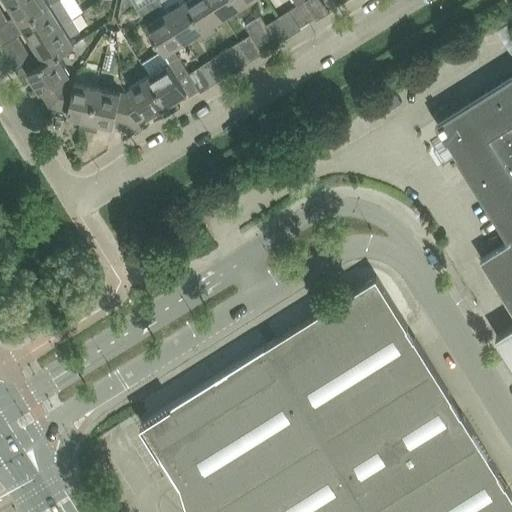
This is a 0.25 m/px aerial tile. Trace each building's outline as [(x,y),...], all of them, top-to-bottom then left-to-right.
[(26,29),(33,41),(72,17),(62,0),(55,0),(0,34),(0,43),(1,45),(26,29)] [(0,23),(0,34),(55,0),(12,0),(9,2),(16,14),(0,23)] [(170,59),(169,60),(176,72),(186,66),(174,46),(185,39),(167,9),(161,0),(151,0),(138,8),(170,59)] [(161,0),(167,9),(186,39),(197,32),(202,40),(210,35),(188,0),(161,0)] [(188,0),(210,35),(217,30),(212,22),(224,15),(215,0),(188,0)] [(215,0),(224,15),(236,8),(241,16),(249,11),(241,0),(215,0)] [(241,0),(249,11),(256,6),(252,0),(241,0)] [(306,0),(304,0),(298,4),(309,20),(316,16),(306,0)] [(298,4),(290,9),(300,25),(309,20),(298,4)] [(267,23),(261,13),(254,18),(260,28),(270,45),(278,40),(267,23)] [(15,67),(20,76),(58,52),(58,53),(60,52),(75,43),(71,36),(81,30),(72,17),(33,41),(40,52),(15,67)] [(260,28),(254,18),(246,23),(252,33),(262,50),(270,45),(260,28)] [(498,29),(504,38),(511,32),(511,30),(506,23),(498,29)] [(231,69),(239,64),(229,47),(221,52),(231,69)] [(68,73),(72,71),(60,52),(58,53),(58,52),(20,76),(25,83),(33,78),(50,106),(51,106),(70,79),(69,78),(71,77),(68,73)] [(223,74),(231,69),(221,52),(213,57),(223,74)] [(168,62),(150,73),(173,111),(181,106),(176,98),(187,91),(190,95),(200,88),(186,66),(176,72),(169,60),(168,61),(168,62)] [(148,75),(134,83),(130,86),(132,90),(127,93),(133,124),(143,118),(160,108),(165,116),(173,111),(150,73),(148,75)] [(511,74),(437,122),(510,239),(480,257),(511,307),(511,324),(496,334),(511,359),(511,74)] [(80,126),(89,129),(99,86),(75,80),(75,81),(73,80),(71,77),(69,78),(70,79),(51,106),(69,110),(68,114),(82,117),(80,126)] [(99,86),(89,129),(97,131),(100,121),(114,124),(114,121),(132,125),(133,124),(127,93),(120,91),(99,86)] [(397,92),(366,111),(372,120),(402,100),(397,92)] [(511,511),(511,490),(377,275),(143,421),(181,482),(190,511),(511,511)]
